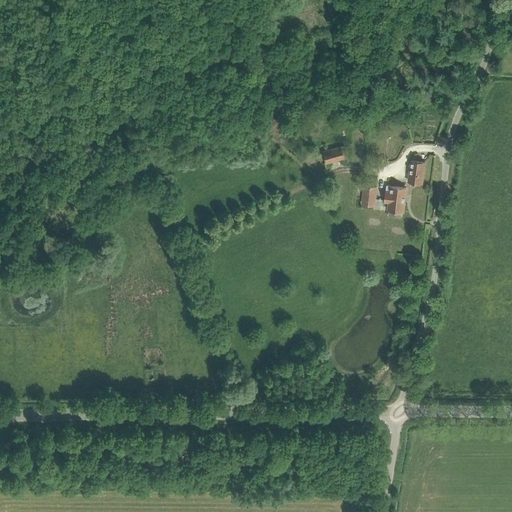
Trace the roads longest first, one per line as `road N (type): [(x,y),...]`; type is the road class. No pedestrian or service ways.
road 1 (unclassified): [(398,411),(441,220),(449,129),(487,53),(492,0)]
road 2 (unclassified): [(0,415),(398,411)]
